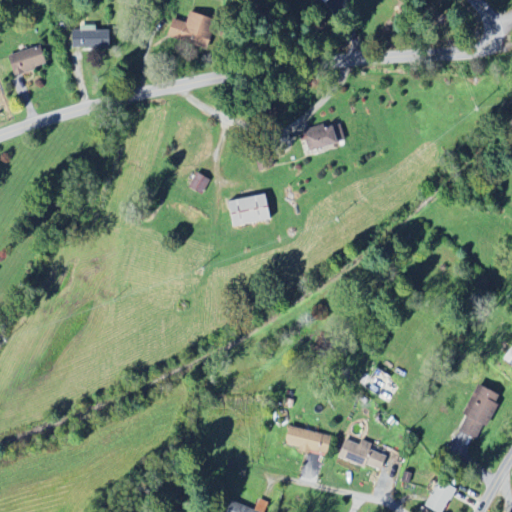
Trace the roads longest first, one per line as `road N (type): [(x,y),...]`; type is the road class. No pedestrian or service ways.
road 1 (tertiary): [(0,136),(231,72),(478,50),(493,30)]
road 2 (residential): [(408,511),(394,501),(253,468)]
